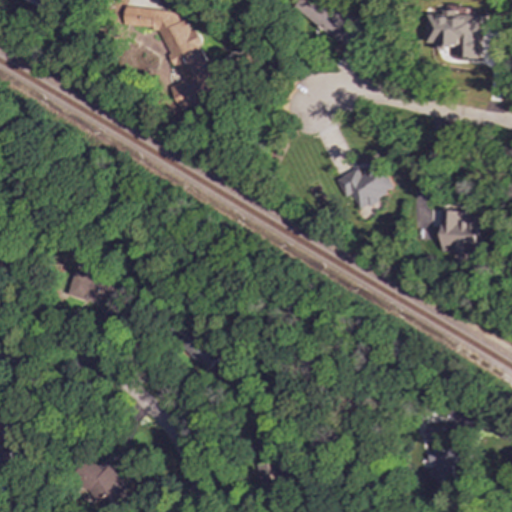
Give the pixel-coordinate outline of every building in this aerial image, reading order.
[(184,81),(176,85),(184,104),(198,104),(214,97),(218,97),(218,92),(212,77),(212,70),(203,49),(203,42),(198,30),(192,30),(189,21),(182,21),(178,11),(142,10),(141,10),(140,27),(155,28),(158,35),(163,35),(184,81)] [(483,16),(458,15),(458,10),(447,10),(447,16),(431,15),(430,46),(462,46),(462,58),(482,58),(483,16)] [(361,169),(341,178),(356,210),(398,191),(385,163),(363,173),(361,169)] [(0,256),(0,284),(1,284),(0,275),(16,275),(16,256),(0,256)] [(122,309),(128,284),(77,271),(71,297),(122,309)] [(231,352),(206,320),(183,338),(207,370),(231,352)] [(277,420),(260,423),(267,464),(256,466),(260,485),(288,480),(277,420)] [(0,440),(0,472),(16,472),(17,441),(0,440)] [(82,472),(104,509),(129,494),(107,457),(82,472)]
